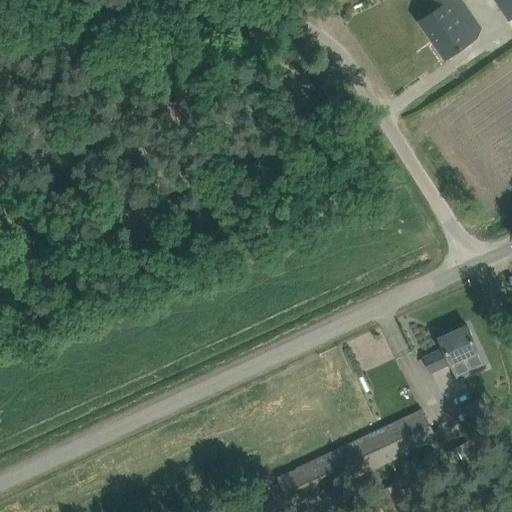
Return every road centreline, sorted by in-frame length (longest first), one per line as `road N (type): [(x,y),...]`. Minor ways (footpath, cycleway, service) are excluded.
road 1 (unclassified): [(0,484),(475,263)]
road 2 (unclassified): [(475,263),(328,37),(193,0)]
road 3 (track): [(233,195),(301,132),(369,98)]
